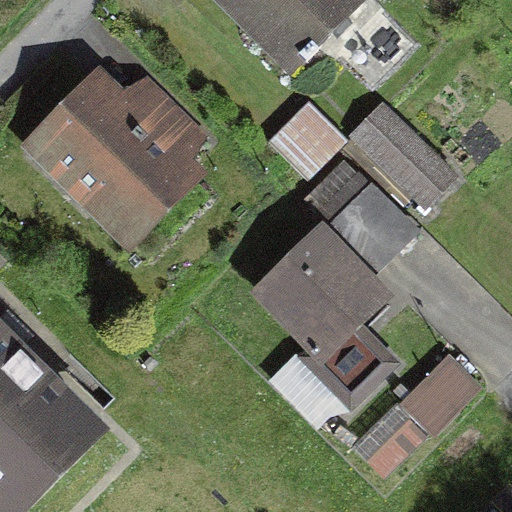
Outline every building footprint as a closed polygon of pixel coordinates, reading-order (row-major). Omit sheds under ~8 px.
[(225,0),(224,2),(303,76),(372,3),(368,0),(225,0)] [(86,112),(40,160),(121,239),(165,194),(145,175),(183,136),(134,89),(112,112),(99,99),(86,112)] [(346,147),(309,112),(270,153),(306,188),(346,147)] [(383,123),(349,157),(416,223),(450,188),(383,123)] [(359,285),(405,239),(336,170),(294,212),(319,237),(233,324),(344,434),(405,373),(369,336),(390,315),(369,295),(359,285)] [(0,359),(0,511),(28,511),(92,447),(11,370),(0,359)]
